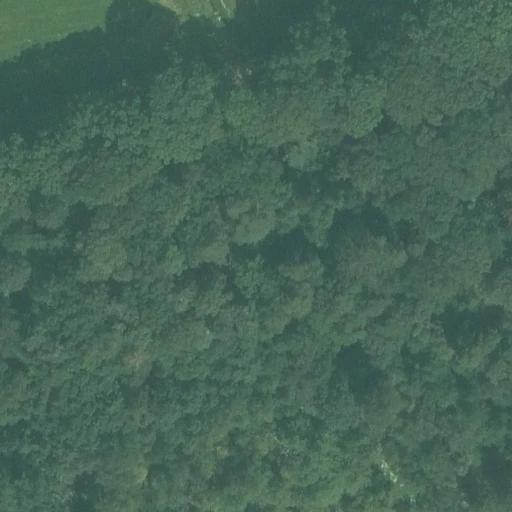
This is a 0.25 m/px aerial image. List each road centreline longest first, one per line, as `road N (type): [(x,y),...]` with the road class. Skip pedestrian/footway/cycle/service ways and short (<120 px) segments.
road 1 (track): [(511,4),(219,75)]
road 2 (track): [(219,75),(0,129)]
